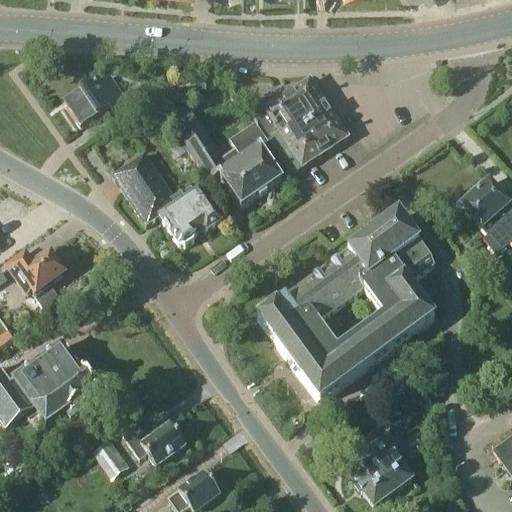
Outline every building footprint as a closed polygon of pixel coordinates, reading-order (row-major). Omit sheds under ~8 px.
[(146,103),(148,102),(138,87),(122,97),(110,79),(64,111),(80,133),(108,113),(116,124),(135,111),(146,103)] [(269,147),(278,162),(290,154),(296,163),(293,165),(297,170),(299,168),(302,172),(348,142),(309,83),(263,114),(253,121),(269,146),(269,147)] [(186,111),(168,123),(178,138),(197,126),(186,111)] [(260,152),(269,147),(269,146),(257,128),(230,146),(235,154),(221,163),(206,141),(197,126),(178,138),(209,186),(212,184),(219,179),(241,212),(282,185),(260,152)] [(173,203),(159,183),(144,159),(112,181),(145,231),(159,221),(179,251),(198,238),(199,240),(221,225),(199,193),(193,197),(190,192),(173,203)] [(511,243),(511,199),(506,192),(499,198),(489,186),(462,210),(488,239),(483,243),(496,258),(511,243)] [(428,265),(417,250),(419,249),(399,222),(258,325),(319,409),(434,324),(403,283),(428,265)] [(57,299),(49,289),(63,278),(48,257),(32,268),(24,257),(7,270),(27,298),(31,296),(43,310),(57,299)] [(64,417),(69,424),(90,408),(85,402),(96,394),(97,385),(90,375),(81,375),(62,349),(11,385),(13,387),(9,389),(0,376),(0,427),(5,434),(32,414),(45,431),(64,417)] [(432,354),(415,367),(422,376),(439,364),(432,354)] [(404,403),(407,418),(430,413),(427,398),(404,403)] [(156,472),(159,469),(185,450),(168,427),(147,442),(140,432),(124,444),(139,464),(146,459),(156,472)] [(344,471),(373,511),(412,483),(395,459),(404,453),(393,438),(385,445),(383,442),(344,471)] [(511,440),(492,455),(511,482),(511,440)] [(129,472),(111,445),(92,457),(111,485),(129,472)] [(201,511),(219,499),(203,476),(178,495),(179,498),(169,505),(173,511),(189,511),(201,511)]
